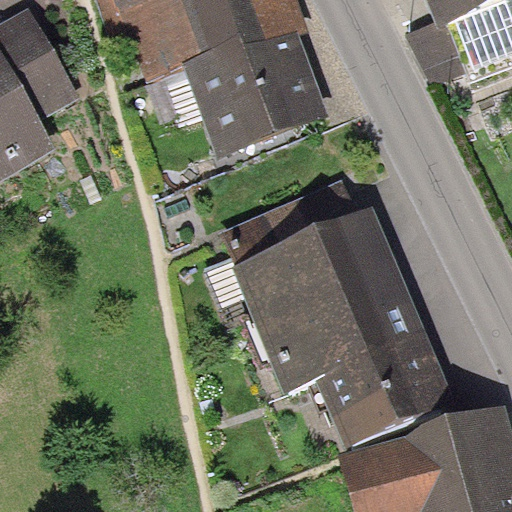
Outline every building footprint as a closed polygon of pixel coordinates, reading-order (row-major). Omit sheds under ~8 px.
[(96,0),(109,33),(126,27),(146,80),(181,67),(241,45),(244,52),(297,33),(299,39),(311,35),(297,0),(96,0)] [(511,0),(426,0),(436,24),(439,31),(447,27),(511,2),(511,0)] [(30,13),(0,29),(0,52),(38,122),(78,100),(30,13)] [(467,74),(447,27),(439,31),(436,24),(409,35),(431,89),(467,74)] [(241,45),(181,67),(216,163),(330,120),(299,39),(297,33),(244,52),(241,45)] [(0,52),(0,183),(56,152),(38,122),(0,52)] [(222,234),(237,268),(351,220),(336,185),(222,234)] [(231,271),(285,397),(317,383),(427,335),(373,210),(351,220),(237,268),(231,271)] [(317,383),(347,452),(457,403),(427,335),(317,383)] [(413,439),(340,457),(353,511),(511,511),(511,429),(507,409),(412,434),(413,439)]
